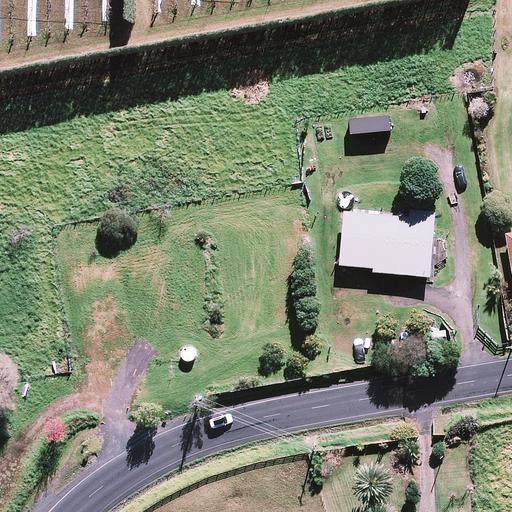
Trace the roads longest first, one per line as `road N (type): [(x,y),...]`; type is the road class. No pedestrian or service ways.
road 1 (unclassified): [(67,511),(91,490),(192,435),(511,374)]
road 2 (track): [(0,63),(345,0)]
